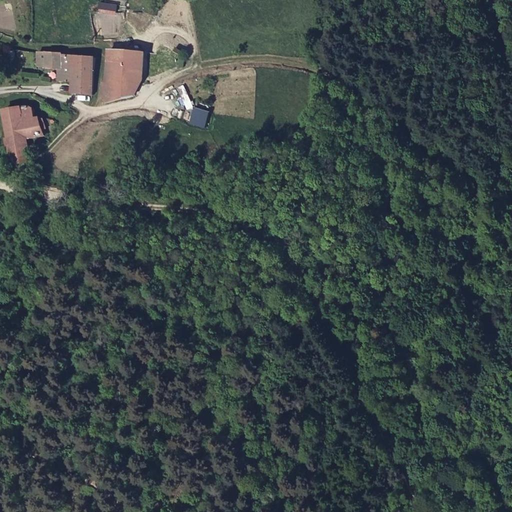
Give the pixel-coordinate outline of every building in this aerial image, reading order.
[(148,55),(112,53),(108,84),(103,85),(107,105),(136,98),(146,83),(148,55)] [(97,59),(43,55),(42,68),(63,70),(63,83),(76,84),(76,94),(94,95),(97,59)] [(8,114),(9,119),(11,143),(14,166),(31,165),(30,152),(30,142),(42,140),(47,138),(43,119),(38,119),(36,108),(8,114)] [(0,145),(11,143),(9,119),(0,120),(0,145)] [(42,148),(42,140),(30,142),(30,152),(42,148)]
